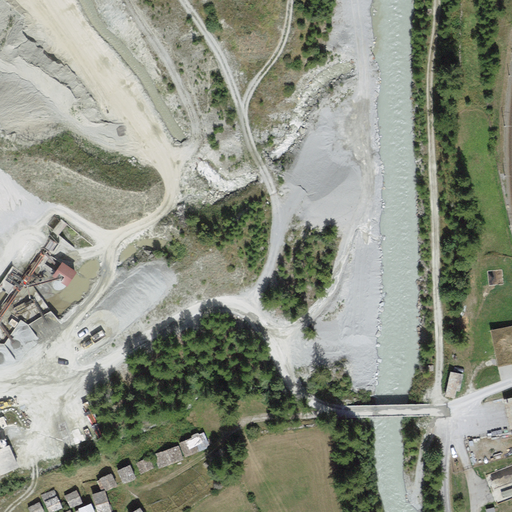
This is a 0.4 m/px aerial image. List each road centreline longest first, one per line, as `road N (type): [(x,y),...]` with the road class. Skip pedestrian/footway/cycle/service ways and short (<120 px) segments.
road 1 (track): [(435,0),(428,90),(442,409),(330,408)]
road 2 (track): [(243,309),(277,255),(269,183),(227,74),(185,0)]
road 3 (track): [(243,309),(204,264),(124,218),(0,215)]
road 4 (track): [(128,509),(252,420),(330,408)]
road 5 (track): [(7,511),(32,490),(63,394),(103,369)]
road 6 (track): [(243,309),(204,310),(103,369)]
road 7 (track): [(330,408),(243,309)]
road 8 (track): [(289,0),(283,41),(240,112)]
